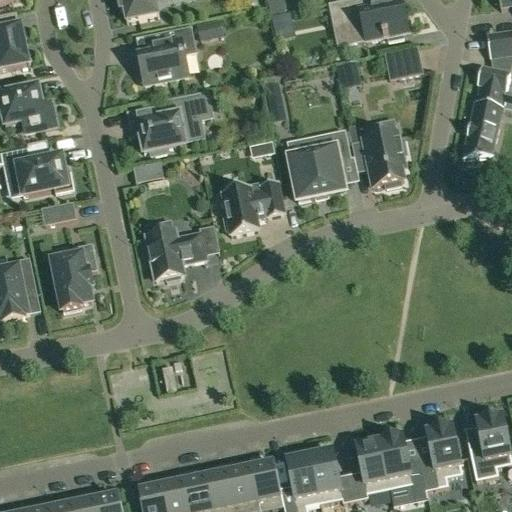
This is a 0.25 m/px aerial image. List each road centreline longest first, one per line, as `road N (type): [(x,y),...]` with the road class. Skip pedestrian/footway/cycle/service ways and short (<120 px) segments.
road 1 (residential): [(0,489),(511,384)]
road 2 (residential): [(142,335),(223,305),(312,247),(431,212)]
road 3 (residential): [(89,103),(142,335)]
road 4 (residential): [(431,212),(455,34)]
road 5 (residential): [(0,366),(142,335)]
